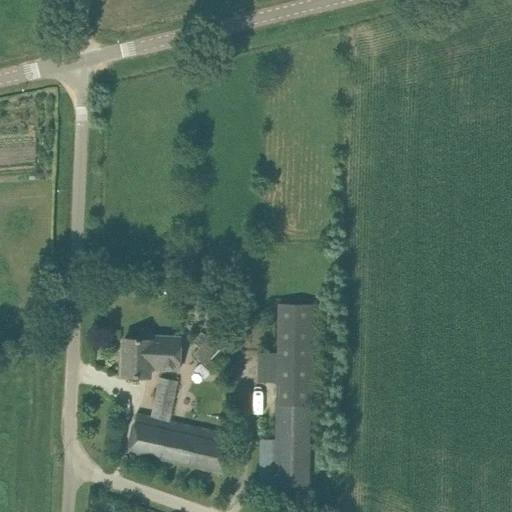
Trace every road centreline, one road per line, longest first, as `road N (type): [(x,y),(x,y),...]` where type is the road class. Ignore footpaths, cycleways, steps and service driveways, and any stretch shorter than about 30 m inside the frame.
road 1 (unclassified): [(68,464),(80,61)]
road 2 (unclassified): [(80,61),(334,0)]
road 3 (unclassified): [(203,511),(68,464)]
